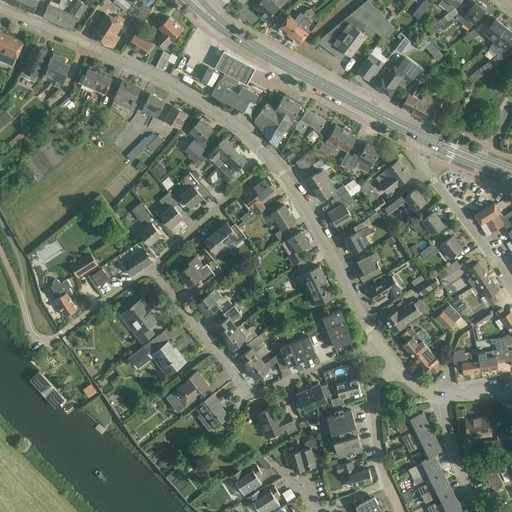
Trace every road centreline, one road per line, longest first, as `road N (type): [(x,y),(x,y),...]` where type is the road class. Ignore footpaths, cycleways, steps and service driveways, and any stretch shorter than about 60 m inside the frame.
road 1 (residential): [(151,268),(251,394),(380,344)]
road 2 (primary): [(423,137),(254,48),(193,0)]
road 3 (unclassified): [(273,161),(205,103),(81,42)]
road 4 (unclassified): [(380,344),(273,161)]
road 5 (residential): [(511,285),(436,183),(418,152),(423,137)]
road 6 (residential): [(273,161),(151,268)]
road 7 (unclassified): [(387,483),(374,395),(395,364)]
